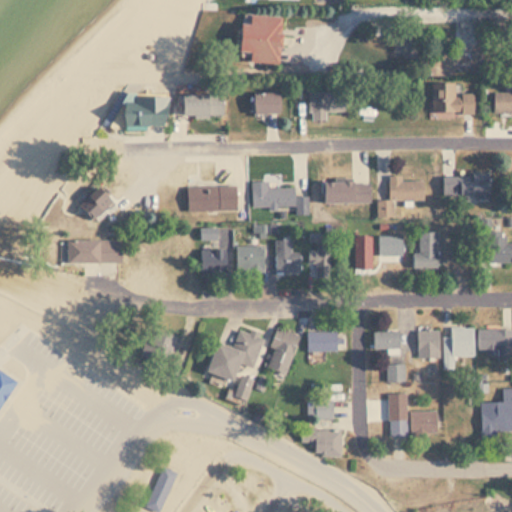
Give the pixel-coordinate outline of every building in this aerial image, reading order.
[(278,16),(245,14),(245,23),(235,22),(234,50),(246,51),(245,61),(275,63),(278,16)] [(393,57),(420,57),(420,35),(393,35),(393,57)] [(455,83),(431,83),(431,115),(472,115),(472,93),(455,93),(455,83)] [(276,92),(250,92),(250,113),(276,113),(276,92)] [(492,113),(511,112),(511,92),(492,93),(492,113)] [(308,93),(308,120),(325,120),(325,111),(343,111),(343,93),(308,93)] [(223,115),(223,94),(179,94),(180,115),(223,115)] [(163,124),(163,95),(129,95),(129,104),(118,104),(118,124),(163,124)] [(442,195),(485,195),(485,174),(442,174),(442,195)] [(423,200),(423,181),(401,181),(401,175),(387,176),(388,200),(376,200),(376,216),(393,216),(393,200),(423,200)] [(268,187),(268,181),(252,181),(252,207),(297,207),(297,187),(268,187)] [(109,201),(94,186),(75,205),(90,220),(109,201)] [(235,186),(185,186),(185,210),(235,210),(235,186)] [(417,253),(410,253),(410,268),(437,268),(437,231),(417,231),(417,253)] [(486,261),(511,261),(511,242),(505,243),(505,231),(486,231),(486,261)] [(371,235),(353,235),(353,270),(371,270),(371,235)] [(121,262),(121,239),(64,239),(64,262),(121,262)] [(274,272),(300,272),(300,252),(291,252),(291,239),(274,239),(274,272)] [(308,264),(316,264),(316,272),(332,272),(332,244),(316,244),(316,250),(308,250),(308,264)] [(237,271),(263,271),(263,246),(237,246),(237,271)] [(226,249),(198,249),(198,273),(226,273),(226,249)] [(252,367),(262,334),(238,327),(232,347),(213,341),(204,371),(231,380),(236,362),(252,367)] [(472,356),(472,327),(449,327),(449,336),(443,336),(444,367),(453,367),(453,356),(472,356)] [(265,368),(289,374),(300,334),(276,328),(265,368)] [(498,360),(511,360),(511,328),(477,329),(477,351),(485,351),(485,356),(498,356),(498,360)] [(417,357),(437,357),(437,329),(417,329),(417,357)] [(396,331),(371,331),(371,351),(396,351),(396,331)] [(307,332),(307,351),(337,351),(337,332),(307,332)] [(404,381),(404,363),(385,363),(385,381),(404,381)] [(0,371),(14,380),(0,402),(0,371)] [(232,394),(243,399),(253,380),(241,375),(232,394)] [(511,387),(501,387),(502,401),(480,401),(480,439),(497,438),(497,429),(511,428),(511,387)] [(332,402),(315,402),(315,417),(332,417),(332,402)] [(407,410),(407,418),(388,418),(388,434),(435,434),(435,410),(407,410)] [(341,427),(299,427),(299,441),(313,441),(313,455),(341,455),(341,427)] [(143,505),(158,511),(175,471),(160,465),(143,505)]
